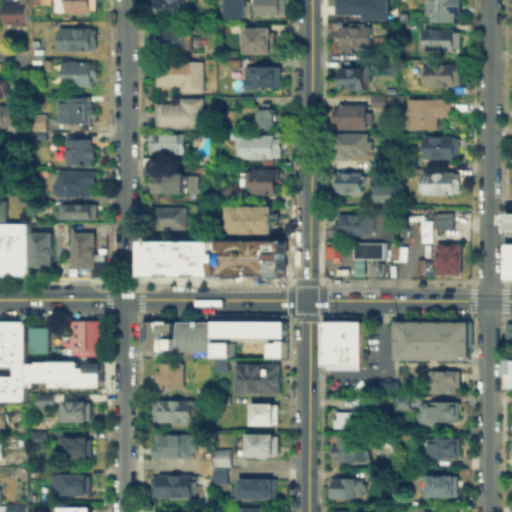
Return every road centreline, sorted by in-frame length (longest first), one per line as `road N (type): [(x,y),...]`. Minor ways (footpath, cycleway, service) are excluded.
road 1 (residential): [(485,511),(488,0)]
road 2 (tertiary): [(307,511),(309,0)]
road 3 (tertiary): [(0,299),(511,300)]
road 4 (residential): [(122,511),(124,299)]
road 5 (residential): [(124,248),(125,57)]
